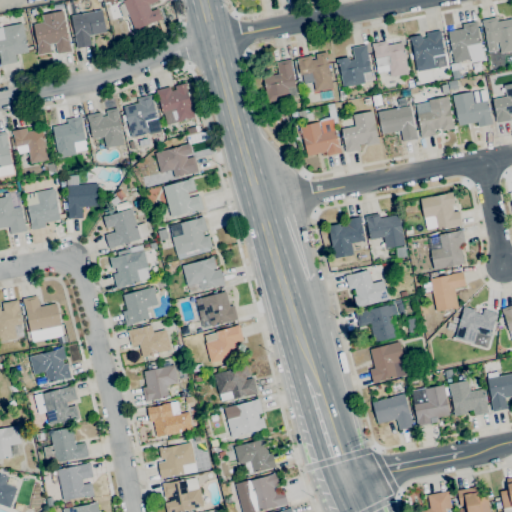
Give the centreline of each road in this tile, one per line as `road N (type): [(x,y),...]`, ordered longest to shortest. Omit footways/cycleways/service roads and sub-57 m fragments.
road 1 (residential): [(0,102),(90,82),(185,46),(421,0)]
road 2 (residential): [(0,274),(72,259),(131,511)]
road 3 (residential): [(259,208),(511,158)]
road 4 (secondary): [(202,0),(259,208)]
road 5 (residential): [(348,487),(511,447)]
road 6 (secondary): [(311,372),(348,487)]
